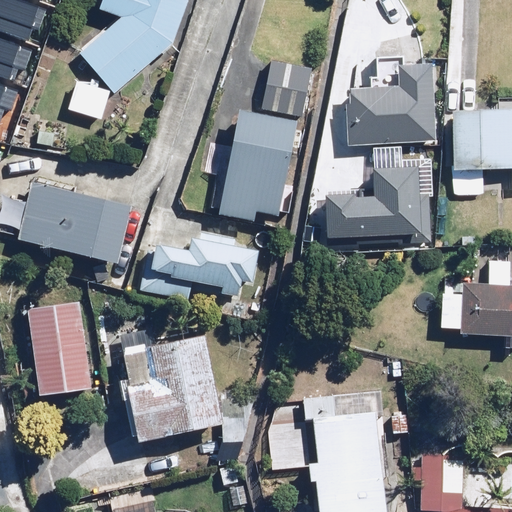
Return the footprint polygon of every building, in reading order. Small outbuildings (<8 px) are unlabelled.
[(0,0),(0,27),(46,0),(0,0)] [(89,40),(92,44),(81,53),(115,94),(173,46),(188,0),(103,0),(100,8),(124,17),(115,25),(112,21),(89,40)] [(312,67),(272,60),(263,109),(303,116),(312,67)] [(347,87),(350,144),(437,140),(434,61),(399,62),(400,85),(347,87)] [(111,90),(78,81),(71,108),(104,118),(111,90)] [(511,97),(492,97),(492,108),(454,109),(455,194),(483,194),(483,169),(511,169),(511,194),(511,97)] [(299,120),(241,109),(221,213),(256,220),(258,211),(280,215),(299,120)] [(33,180),(19,239),(120,263),(134,204),(33,180)] [(254,281),(260,249),(234,244),(235,238),(201,232),(200,238),(192,236),(190,249),(159,243),(157,251),(149,250),(142,290),(189,299),(191,291),(224,297),(225,292),(241,295),(244,280),(254,281)] [(511,284),(511,285),(511,271),(511,262),(489,261),(487,281),(444,279),(441,338),(463,340),(463,333),(505,335),(505,347),(511,347),(511,284)] [(80,299),(29,307),(41,392),(93,385),(80,299)] [(226,424),(206,333),(121,352),(141,443),(226,424)] [(322,511),(388,511),(377,413),(385,412),(382,391),(275,403),(277,422),(314,418),(319,461),(316,462),(322,511)] [(511,511),(511,507),(463,506),(465,455),(423,453),(420,510),(444,511),(511,511)]
